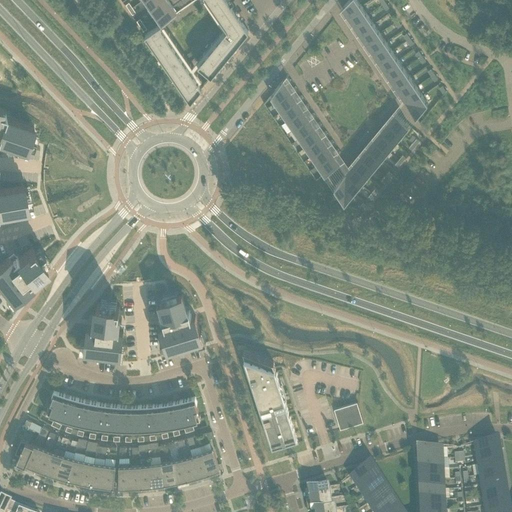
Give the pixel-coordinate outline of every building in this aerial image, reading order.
[(161,0),(153,6),(151,7),(156,15),(159,14),(171,5),(170,4),(167,0),(161,0)] [(227,30),(198,65),(211,75),(211,76),(248,30),(244,24),(239,17),(227,0),(207,0),(225,27),(227,29),(227,30)] [(347,16),(362,6),(357,0),(348,0),(342,8),(347,16)] [(159,14),(156,15),(162,23),(177,13),(176,12),(171,5),(159,14)] [(368,14),(362,6),(347,16),(353,24),(368,14)] [(374,23),(368,14),(353,24),(359,33),(374,23)] [(380,32),(374,23),(359,33),(365,42),(380,32)] [(147,33),(145,34),(177,81),(190,100),(191,101),(202,87),(201,87),(191,72),(189,68),(159,25),(147,33)] [(386,41),(380,32),(365,42),(371,51),(386,41)] [(392,50),(386,41),(371,51),(377,60),(392,50)] [(398,59),(392,50),(377,60),(383,69),(398,59)] [(404,68),(398,59),(383,69),(389,78),(404,68)] [(410,77),(404,68),(389,78),(395,87),(410,77)] [(416,86),(410,77),(395,87),(402,96),(416,86)] [(276,102),(290,92),(289,90),(285,84),(282,80),(271,95),(276,102)] [(416,86),(402,96),(408,105),(423,95),(416,86)] [(276,102),(282,111),(297,101),(295,99),(291,93),(290,92),(276,102)] [(428,102),(423,95),(408,105),(416,117),(428,102)] [(282,111),(288,120),(303,110),(301,108),(297,102),(297,101),(282,111)] [(0,139),(5,141),(26,149),(33,127),(16,121),(5,117),(6,115),(0,113),(2,109),(0,108),(0,139)] [(288,120),(294,129),(309,119),(307,117),(303,111),(303,110),(288,120)] [(388,122),(401,134),(409,125),(395,113),(388,122)] [(294,129),(300,138),(315,128),(313,126),(310,120),(309,119),(294,129)] [(381,130),(395,142),(401,134),(388,122),(381,130)] [(300,138),(306,147),(321,137),(320,135),(316,129),(315,128),(300,138)] [(381,130),(374,139),(388,150),(395,142),(381,130)] [(313,155),(327,145),(326,143),(322,138),(321,137),(306,147),(312,156),(313,155)] [(374,139),(367,147),(381,159),(388,150),(374,139)] [(319,164),(333,154),(332,152),(328,147),(327,145),(313,155),(312,156),(318,164),(319,164)] [(381,159),(367,147),(360,155),(374,167),(381,159)] [(318,164),(325,174),(339,164),(334,156),(333,154),(319,164),(318,164)] [(374,167),(360,155),(353,164),(367,175),(374,167)] [(79,160),(70,168),(75,174),(85,167),(79,160)] [(353,164),(346,172),(360,184),(367,175),(353,164)] [(360,184),(346,172),(339,180),(353,192),(360,184)] [(353,192),(339,180),(334,187),(344,203),(353,192)] [(85,188),(92,205),(105,200),(98,183),(85,188)] [(0,212),(27,208),(23,185),(19,186),(0,189),(0,212)] [(8,257),(0,263),(0,282),(13,300),(31,285),(29,282),(31,280),(33,278),(32,276),(33,275),(46,265),(45,264),(32,247),(25,252),(18,259),(16,257),(12,260),(9,257),(8,257)] [(182,294),(160,301),(164,315),(165,318),(163,319),(164,320),(165,325),(161,327),(164,337),(167,348),(171,346),(200,337),(202,337),(195,315),(193,315),(191,316),(189,311),(187,311),(182,294)] [(88,326),(85,348),(110,351),(121,353),(124,331),(124,330),(119,329),(120,323),(118,323),(119,316),(120,305),(97,303),(95,321),(93,320),(92,326),(88,326)] [(273,362),(243,350),(246,361),(244,362),(247,370),(249,369),(255,391),(253,392),(256,399),(259,398),(280,392),(284,391),(282,383),(280,383),(273,362)] [(201,418),(200,415),(199,415),(196,404),(197,403),(195,397),(191,398),(191,397),(190,397),(191,398),(181,400),(171,402),(171,401),(170,401),(170,402),(168,403),(160,404),(151,405),(150,404),(150,405),(140,405),(129,406),(129,405),(129,406),(127,406),(119,405),(111,404),(109,404),(109,403),(108,403),(108,404),(98,403),(88,401),(88,400),(87,400),(87,401),(77,398),(68,396),(68,395),(67,394),(67,395),(59,393),(54,391),(51,397),(52,397),(48,408),(47,408),(46,411),(47,412),(50,413),(55,415),(61,417),(66,418),(71,420),(77,421),(83,423),(89,424),(95,425),(100,426),(106,426),(112,427),(117,427),(123,428),(129,428),(135,428),(141,428),(146,428),(152,427),(158,427),(164,426),(169,425),(175,424),(180,423),(186,422),(191,421),(200,419),(200,418),(201,418)] [(287,399),(284,391),(280,392),(259,398),(256,399),(258,407),(260,407),(272,446),(273,450),(298,443),(297,439),(285,399),(287,399)] [(357,402),(334,409),(340,429),(363,422),(357,402)] [(39,432),(39,433),(45,436),(48,430),(42,427),(39,432)] [(78,441),(76,446),(86,448),(87,446),(88,440),(79,438),(78,441)] [(24,465),(33,445),(21,439),(15,453),(19,455),(16,461),(24,465)] [(500,447),(499,441),(488,443),(477,445),(479,455),(497,452),(497,453),(501,452),(501,451),(500,451),(500,447)] [(43,449),(34,445),(33,445),(24,465),(25,465),(35,469),(43,449)] [(53,453),(53,452),(43,449),(35,469),(45,473),(46,473),(53,453)] [(64,456),(65,452),(54,449),(53,452),(53,453),(46,473),(46,474),(57,477),(63,456),(64,456)] [(210,474),(220,470),(212,449),(202,453),(209,474),(210,474)] [(440,460),(440,459),(439,449),(428,449),(428,450),(417,450),(418,456),(418,460),(418,461),(421,461),(421,460),(440,460)] [(499,462),(497,453),(497,452),(479,455),(476,456),(478,466),(499,462),(499,463),(500,462),(499,462)] [(209,474),(202,453),(192,456),(198,477),(208,474),(209,474)] [(73,459),(64,456),(63,456),(57,477),(67,480),(68,480),(73,459)] [(188,480),(198,477),(192,456),(182,459),(187,480),(188,480)] [(79,483),(84,461),(73,459),(68,480),(79,483)] [(187,480),(182,459),(171,461),(176,483),(186,480),(186,481),(187,480)] [(422,471),(443,470),(442,459),(440,459),(440,460),(421,460),(421,461),(421,470),(421,471),(422,471)] [(90,485),(94,463),(84,461),(79,483),(89,485),(90,485)] [(165,485),(176,483),(171,461),(161,463),(165,485)] [(501,472),(499,463),(499,462),(478,466),(480,476),(500,472),(501,473),(502,473),(501,472)] [(101,487),(104,465),(94,463),(90,485),(91,485),(101,487)] [(130,467),(130,463),(118,463),(118,487),(118,488),(118,489),(119,489),(120,489),(130,488),(130,467)] [(164,485),(165,485),(161,463),(150,464),(153,486),(164,485)] [(142,488),(153,486),(150,464),(140,466),(142,488)] [(113,487),(115,466),(104,465),(101,487),(112,488),(113,488),(113,487)] [(374,470),(371,465),(362,471),(361,471),(352,477),(358,486),(374,476),(377,474),(376,473),(376,474),(374,470)] [(142,488),(140,466),(130,467),(130,488),(141,488),(142,488)] [(422,481),(443,480),(443,470),(422,471),(422,480),(421,480),(421,481),(422,481)] [(503,482),(501,473),(500,472),(480,476),(481,486),(502,483),(503,483),(503,482)] [(379,484),(374,476),(358,486),(356,487),(361,496),(379,484),(379,485),(380,484),(380,483),(379,484)] [(423,491),(444,490),(443,480),(422,481),(422,490),(422,491),(423,491)] [(504,492),(502,483),(481,486),(483,496),(504,493),(505,493),(505,492),(504,492)] [(385,492),(379,485),(379,484),(361,496),(367,504),(385,493),(386,493),(385,492)] [(329,487),(313,490),(307,491),(308,498),(307,498),(307,502),(331,498),(329,487)] [(423,501),(444,500),(444,490),(423,491),(423,501),(422,501),(423,501)] [(390,501),(385,493),(367,504),(371,511),(374,511),(390,502),(391,501),(390,501)] [(506,502),(504,493),(483,496),(485,506),(505,503),(506,503),(507,503),(506,502)] [(308,506),(309,506),(310,511),(313,511),(336,508),(333,509),(331,498),(307,502),(308,506)] [(18,511),(19,509),(10,505),(0,499),(0,511),(18,511)] [(424,511),(445,510),(444,500),(423,501),(423,511),(424,511)] [(396,509),(390,502),(374,511),(392,511),(396,510),(397,510),(396,509)] [(507,511),(506,503),(505,503),(485,506),(485,511),(508,511),(507,511)]
